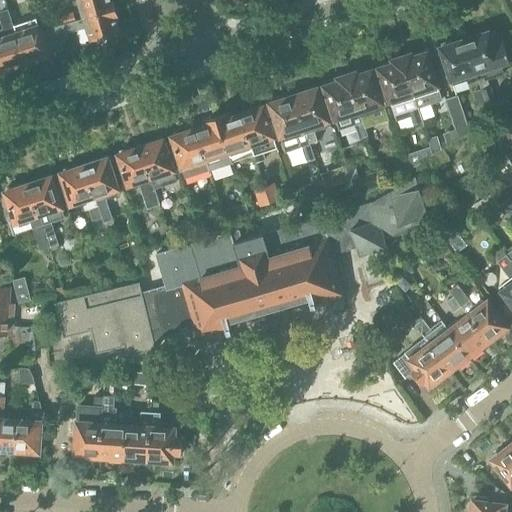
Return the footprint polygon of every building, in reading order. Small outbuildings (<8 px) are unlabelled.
[(78,0),(84,19),(114,10),(111,0),(110,0),(78,0)] [(0,13),(0,17),(3,25),(12,22),(8,10),(0,13)] [(114,10),(84,19),(44,31),(51,54),(64,50),(62,43),(65,42),(67,37),(67,34),(87,28),(91,42),(94,40),(97,42),(102,40),(103,38),(121,33),(120,30),(121,27),(119,22),(117,21),(114,10)] [(76,21),(73,13),(62,16),(64,24),(76,21)] [(36,18),(14,26),(26,64),(36,60),(39,62),(44,60),(45,57),(48,56),(36,18)] [(0,30),(0,57),(4,71),(7,70),(9,72),(14,70),(16,67),(26,64),(14,26),(13,26),(12,22),(3,25),(4,29),(0,30)] [(490,116),(510,109),(505,97),(495,101),(488,80),(505,74),(502,64),(510,62),(503,41),(494,43),(490,32),(488,33),(487,30),(475,34),(475,37),(465,40),(478,80),(490,116)] [(441,48),(453,86),(467,81),(468,83),(478,80),(465,40),(455,43),(454,40),(442,45),(443,47),(441,48)] [(418,108),(419,108),(442,100),(439,91),(427,53),(424,53),(423,51),(411,54),(402,57),(418,108)] [(379,68),(396,122),(411,117),(415,129),(424,126),(419,108),(418,108),(402,57),(392,60),(392,61),(381,65),(382,67),(379,68)] [(362,116),(385,109),(372,71),(369,71),(369,69),(357,72),(348,75),(362,116)] [(327,85),(324,86),(339,131),(355,126),(360,140),(369,137),(362,116),(348,75),(338,78),(338,79),(326,83),(327,85)] [(322,154),(315,132),(331,127),(318,88),(315,89),(314,86),(303,90),(304,93),(294,96),(315,157),(322,154)] [(460,140),(471,133),(458,95),(445,100),(455,130),(456,130),(460,140)] [(306,160),(315,157),(294,96),(284,99),(283,96),(272,100),(273,103),(270,104),(286,152),(302,147),(306,160)] [(266,160),(264,152),(278,148),(264,107),(261,108),(261,105),(249,109),(250,111),(240,115),(254,156),(255,158),(257,164),(266,160)] [(254,156),(240,115),(232,117),(231,113),(217,118),(230,158),(231,157),(233,165),(255,158),(254,156)] [(204,127),(196,129),(208,165),(230,158),(217,118),(202,123),(204,127)] [(495,133),(507,153),(511,150),(511,119),(502,125),(503,127),(495,132),(495,133)] [(174,136),(172,137),(185,179),(210,171),(208,165),(196,129),(186,133),(185,130),(174,134),(174,136)] [(437,137),(428,139),(431,148),(434,156),(442,151),(437,137)] [(155,189),(178,182),(164,140),(162,141),(161,138),(149,142),(150,145),(141,148),(155,189)] [(118,155),(128,186),(139,182),(148,210),(160,205),(155,189),(141,148),(132,151),(131,148),(120,152),(121,154),(118,155)] [(431,148),(405,156),(410,170),(425,162),(424,161),(434,156),(431,148)] [(434,156),(424,161),(425,162),(430,171),(448,160),(443,151),(442,151),(434,156)] [(114,220),(106,198),(120,193),(108,158),(106,159),(106,156),(93,160),(94,163),(85,166),(102,218),(104,223),(114,220)] [(405,172),(407,167),(406,161),(401,159),(395,160),(393,165),(394,171),(399,173),(405,172)] [(102,218),(85,166),(76,169),(75,166),(63,171),(63,173),(62,174),(72,205),(82,201),(85,211),(89,210),(93,221),(102,218)] [(330,171),(320,174),(325,189),(335,186),(330,171)] [(358,200),(384,184),(380,171),(351,180),(358,200)] [(51,223),(65,219),(52,177),(50,178),(49,175),(37,179),(38,182),(29,185),(49,247),(50,248),(59,245),(51,223)] [(299,198),(325,189),(320,175),(311,178),(313,184),(296,189),(299,198)] [(243,241),(240,230),(156,254),(165,285),(142,292),(140,282),(55,303),(63,337),(91,331),(97,353),(125,347),(127,357),(156,349),(154,340),(194,329),(196,337),(226,328),(228,334),(232,332),(229,319),(308,296),(313,308),(317,307),(316,302),(342,294),(331,255),(356,248),(359,257),(387,248),(385,239),(421,229),(419,220),(428,217),(415,177),(373,202),(243,241)] [(275,183),(264,186),(270,204),(280,200),(275,183)] [(9,223),(13,234),(33,227),(40,250),(49,247),(29,185),(19,188),(18,185),(6,189),(7,192),(5,192),(10,209),(5,210),(9,223)] [(264,186),(254,190),(260,207),(270,204),(264,186)] [(500,204),(493,193),(473,205),(480,216),(500,204)] [(511,198),(511,197),(501,204),(511,219),(511,198)] [(193,214),(194,217),(195,217),(199,231),(227,222),(224,212),(223,212),(221,204),(193,214)] [(246,204),(224,212),(227,222),(249,214),(246,204)] [(188,234),(199,231),(195,217),(194,217),(184,221),(188,234)] [(102,218),(93,221),(96,232),(106,229),(104,223),(102,218)] [(455,230),(444,236),(457,253),(467,245),(455,230)] [(510,278),(499,287),(511,304),(511,261),(507,255),(506,255),(504,252),(498,257),(500,260),(497,262),(510,278)] [(78,273),(61,279),(65,290),(82,285),(78,273)] [(19,304),(31,301),(25,277),(13,280),(19,304)] [(0,285),(0,322),(9,323),(8,325),(14,326),(15,304),(11,303),(12,286),(0,285)] [(508,327),(488,301),(476,310),(457,285),(450,291),(454,296),(488,342),(496,336),(498,338),(508,330),(507,328),(508,327)] [(461,321),(450,330),(449,330),(471,359),(482,350),(481,348),(488,342),(454,296),(446,302),(461,321)] [(450,330),(445,324),(434,332),(423,317),(415,323),(417,325),(426,338),(431,344),(430,344),(450,371),(458,365),(460,367),(471,359),(449,330),(450,330)] [(9,323),(0,322),(0,362),(7,363),(8,336),(14,336),(14,326),(8,325),(9,323)] [(406,354),(394,363),(406,379),(413,373),(421,384),(426,381),(430,386),(432,385),(433,387),(444,379),(442,377),(450,371),(430,344),(410,359),(406,354)] [(20,368),(20,383),(35,384),(34,377),(29,369),(20,368)] [(154,386),(154,381),(154,374),(135,373),(134,384),(154,386)] [(168,374),(154,374),(154,381),(163,382),(163,387),(167,388),(168,374)] [(18,420),(4,419),(5,397),(0,396),(0,450),(3,451),(5,453),(10,453),(13,451),(16,452),(18,420)] [(104,397),(104,401),(103,414),(102,424),(100,457),(110,457),(110,460),(124,461),(126,425),(112,424),(112,421),(116,421),(117,408),(114,408),(115,398),(104,397)] [(40,401),(33,401),(32,421),(18,420),(16,452),(19,452),(21,454),(26,455),(29,452),(40,453),(43,413),(40,401)] [(140,426),(126,425),(124,461),(138,462),(138,459),(148,460),(151,413),(141,412),(140,426)] [(160,428),(161,413),(151,413),(148,460),(158,461),(157,464),(170,464),(171,462),(173,462),(173,453),(182,454),(183,438),(174,437),(175,429),(160,428)] [(100,457),(102,424),(78,422),(78,423),(74,423),(73,436),(77,436),(75,455),(77,455),(77,458),(90,459),(90,456),(100,457)] [(511,444),(511,445),(504,451),(502,449),(492,457),(493,459),(492,460),(493,461),(490,463),(498,474),(501,471),(511,485),(511,444)] [(504,511),(506,505),(487,502),(488,498),(475,497),(475,501),(473,500),(473,502),(470,502),(468,511),(504,511)]
